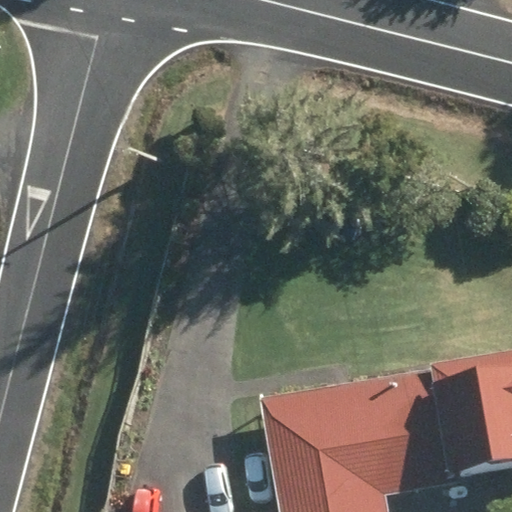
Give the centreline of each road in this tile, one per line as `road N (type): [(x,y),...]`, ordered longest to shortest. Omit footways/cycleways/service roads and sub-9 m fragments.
road 1 (residential): [(105,0),(0,413)]
road 2 (residential): [(252,0),(511,67)]
